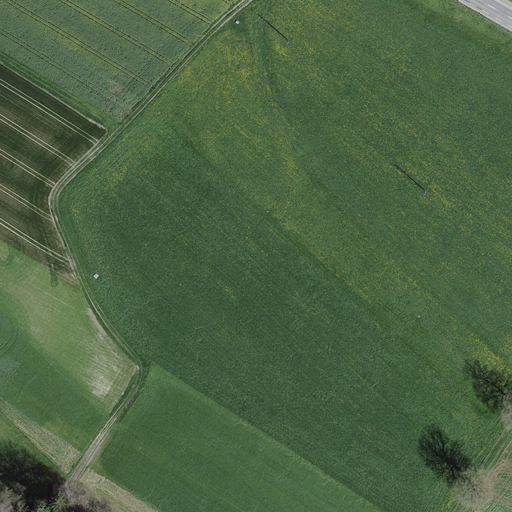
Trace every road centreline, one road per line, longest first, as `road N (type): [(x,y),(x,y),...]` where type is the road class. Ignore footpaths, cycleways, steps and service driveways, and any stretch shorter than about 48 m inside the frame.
road 1 (track): [(249,0),(59,193),(60,220),(92,300),(139,364),(122,408),(55,511)]
road 2 (track): [(0,63),(114,134)]
